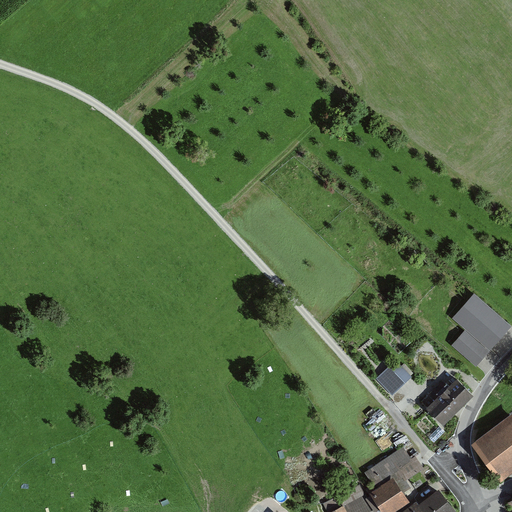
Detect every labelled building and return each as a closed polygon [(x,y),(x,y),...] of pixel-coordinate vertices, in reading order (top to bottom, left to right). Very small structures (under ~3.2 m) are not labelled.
[(453,317),(490,349),(511,325),(474,292),(453,317)] [(452,344),(477,365),(490,350),(465,329),(452,344)] [(376,378),(392,395),(412,376),(400,364),(394,369),(390,365),(376,378)] [(442,378),(420,399),(441,422),(471,394),(455,377),(447,384),(442,378)] [(511,417),(477,444),(506,482),(511,477),(511,417)] [(359,484),(325,502),(329,511),(369,511),(375,509),(377,511),(378,511),(384,508),(385,511),(393,511),(413,502),(402,481),(425,467),(418,454),(413,457),(405,444),(369,474),(381,490),(368,497),(359,484)] [(421,502),(407,511),(460,511),(461,511),(445,490),(424,505),(421,502)]
